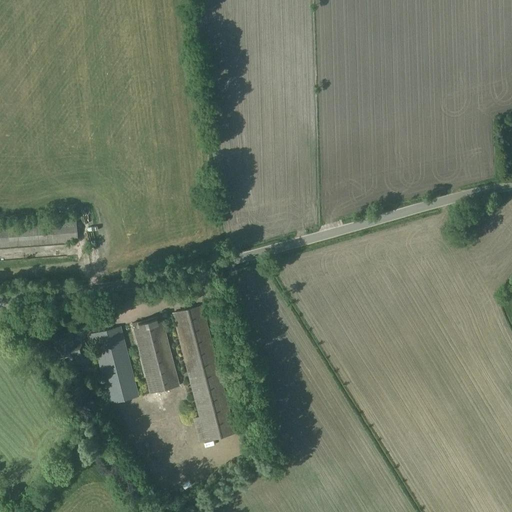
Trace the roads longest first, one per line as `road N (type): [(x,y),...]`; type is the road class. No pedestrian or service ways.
road 1 (unclassified): [(511,185),(143,281),(0,298)]
road 2 (unknown): [(3,298),(145,511)]
